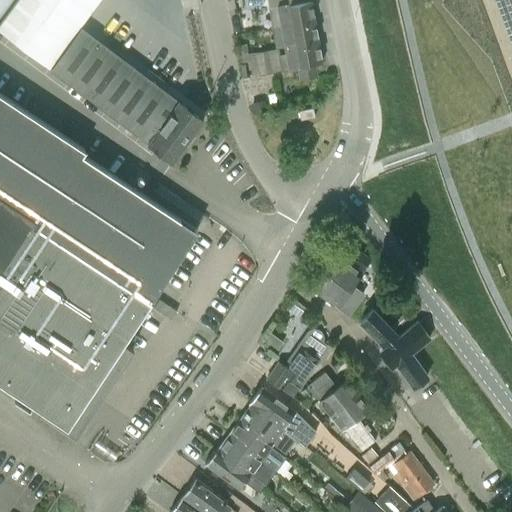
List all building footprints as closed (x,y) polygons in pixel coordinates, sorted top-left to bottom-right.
[(16,0),(0,22),(0,31),(50,69),(49,69),(171,160),(202,119),(78,26),(97,0),(16,0)] [(0,0),(0,16),(11,0),(0,0)] [(267,0),(273,29),(281,27),(315,21),(311,0),(310,0),(267,0)] [(511,0),(485,0),(511,72),(511,0)] [(315,21),(281,27),(284,47),(318,41),(315,21)] [(318,41),(284,47),(288,67),(296,66),(298,77),(316,74),(314,63),(322,62),(318,41)] [(246,43),(238,45),(240,53),(247,52),(246,43)] [(282,71),(278,47),(256,51),(238,54),(240,62),(257,58),(260,74),(282,71)] [(0,92),(0,386),(38,412),(37,414),(64,432),(99,380),(115,377),(132,351),(122,344),(127,336),(149,303),(197,229),(81,153),(84,148),(0,92)] [(312,107),(298,110),(300,119),(314,116),(312,107)] [(310,286),(348,314),(363,293),(351,284),(370,259),(344,240),(310,286)] [(158,301),(152,309),(170,321),(176,313),(158,301)] [(395,361),(411,385),(427,375),(410,351),(429,337),(417,321),(398,335),(372,307),(359,320),(383,345),(378,348),(390,365),(395,361)] [(278,361),(266,378),(278,386),(286,374),(300,385),(318,360),(317,359),(328,345),(322,341),(322,340),(323,339),(323,338),(323,337),(323,336),(323,335),(322,334),(322,333),(321,332),(321,331),(320,330),(319,329),(318,329),(317,328),(316,328),(315,328),(314,328),(313,328),(312,328),(311,328),(310,328),(309,329),(308,329),(307,330),(306,331),(306,332),(296,345),(300,348),(287,367),(283,364),(278,361)] [(330,414),(357,395),(346,379),(336,387),(325,371),(307,385),(330,414)] [(286,382),(281,388),(292,396),(298,387),(290,382),(288,381),(286,382)] [(260,387),(248,403),(250,404),(283,427),(281,429),(295,439),(304,446),(315,431),(294,412),(260,387)] [(357,395),(330,414),(341,429),(342,427),(360,451),(374,441),(356,417),(368,408),(357,395)] [(250,404),(239,419),(271,443),(269,445),(283,455),(295,439),(281,429),(283,427),(250,404)] [(239,419),(228,434),(261,457),(259,459),(268,466),(273,469),(274,470),(285,457),(283,455),(269,445),(271,443),(239,419)] [(228,434),(218,448),(250,472),(248,474),(262,484),(266,478),(261,475),(268,466),(259,459),(261,457),(228,434)] [(216,447),(204,463),(238,488),(243,481),(259,493),(264,486),(262,484),(248,474),(250,472),(218,448),(216,447)] [(368,465),(374,472),(394,457),(388,450),(368,465)] [(397,470),(394,473),(412,498),(433,483),(409,450),(392,463),(397,470)] [(344,477),(360,489),(368,480),(353,467),(344,477)] [(183,494),(206,511),(228,511),(232,507),(225,503),(227,500),(196,477),(183,494)] [(390,486),(375,502),(385,511),(406,511),(411,506),(390,486)] [(206,511),(183,494),(170,511),(169,511),(206,511)] [(357,511),(381,511),(368,500),(357,511)] [(444,511),(441,507),(435,511),(426,500),(410,511),(444,511)]
